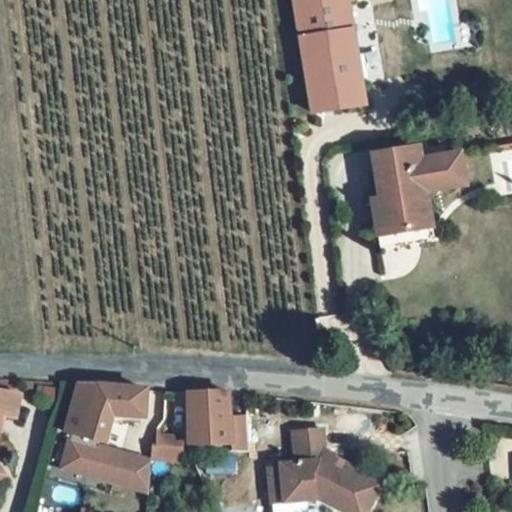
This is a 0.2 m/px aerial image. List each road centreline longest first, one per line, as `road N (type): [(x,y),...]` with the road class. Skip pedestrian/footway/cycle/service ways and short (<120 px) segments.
road 1 (residential): [(437,399),(326,382),(0,360)]
road 2 (unknown): [(384,391),(339,274),(319,157),(332,130),(389,121)]
